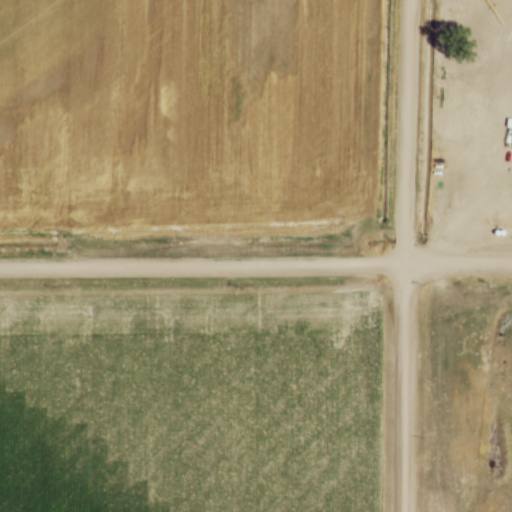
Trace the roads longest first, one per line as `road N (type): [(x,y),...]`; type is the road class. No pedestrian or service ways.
road 1 (residential): [(391,511),(400,0)]
road 2 (residential): [(511,265),(0,268)]
